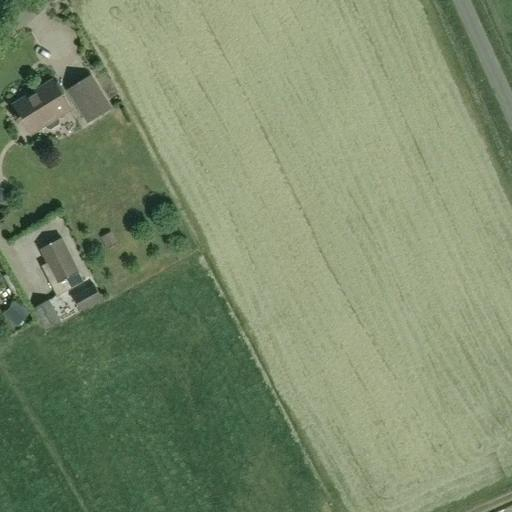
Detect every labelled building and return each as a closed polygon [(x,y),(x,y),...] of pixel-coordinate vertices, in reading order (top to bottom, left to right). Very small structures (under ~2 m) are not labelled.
[(113,108),(92,75),(66,91),(87,125),(113,108)] [(37,97),(17,110),(32,134),(70,111),(53,84),(36,94),(37,97)] [(129,227),(116,231),(121,243),(133,239),(129,227)] [(84,284),(62,240),(40,252),(47,266),(42,268),(57,298),(84,284)] [(94,287),(74,299),(82,313),(102,303),(94,287)] [(20,326),(32,311),(18,300),(6,314),(20,326)] [(61,322),(50,300),(34,308),(46,331),(61,322)]
